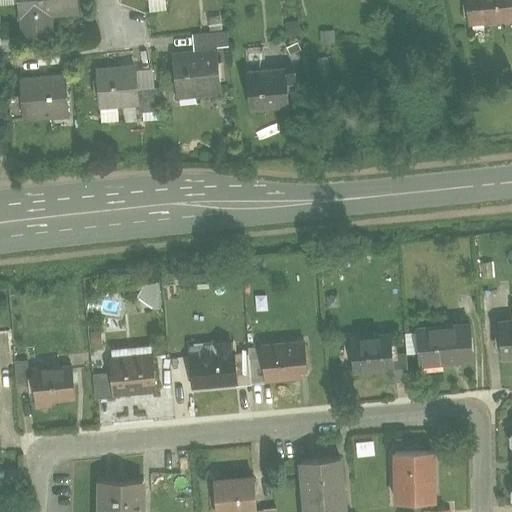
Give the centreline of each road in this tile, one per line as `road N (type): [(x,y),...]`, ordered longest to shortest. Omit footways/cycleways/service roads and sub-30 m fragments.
road 1 (residential): [(36,511),(37,450),(476,407),(479,511)]
road 2 (primary): [(511,185),(0,232)]
